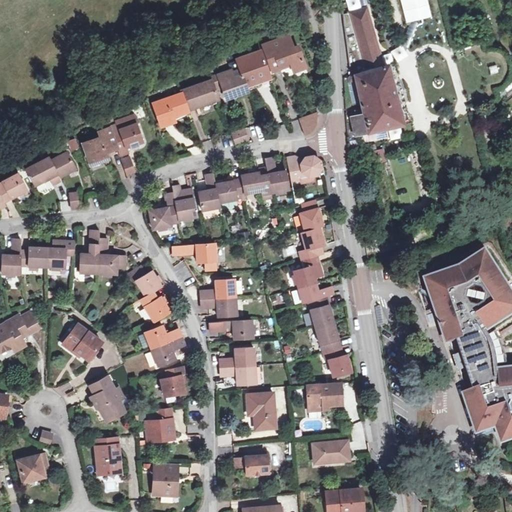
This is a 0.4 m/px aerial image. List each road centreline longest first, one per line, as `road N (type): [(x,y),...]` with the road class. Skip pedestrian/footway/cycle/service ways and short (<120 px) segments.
road 1 (residential): [(394,511),(338,141)]
road 2 (residential): [(212,511),(208,364),(189,309),(125,207)]
road 3 (residential): [(125,207),(138,186),(175,165),(338,141)]
road 4 (residential): [(338,141),(331,0)]
road 5 (residential): [(0,226),(125,207)]
